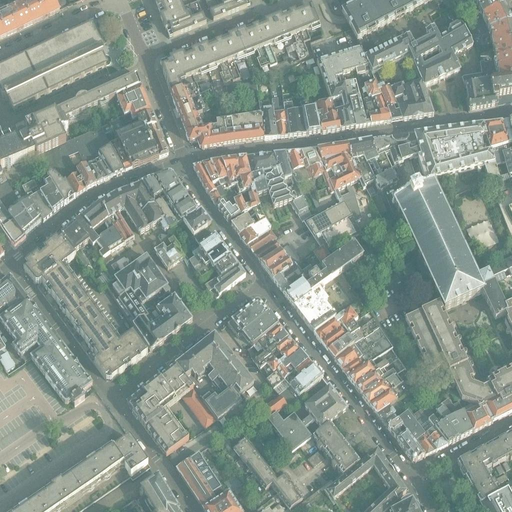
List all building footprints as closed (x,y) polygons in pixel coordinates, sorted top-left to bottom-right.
[(60,12),(54,0),(30,0),(23,4),(33,25),(60,12)] [(68,8),(64,0),(58,0),(57,0),(62,11),(68,8)] [(182,9),(178,0),(160,0),(155,2),(155,3),(155,4),(156,3),(158,9),(157,10),(158,10),(161,9),(164,16),(174,12),(177,17),(178,17),(179,19),(186,16),(188,22),(202,16),(196,3),(182,9)] [(204,0),(209,13),(223,8),(220,2),(226,0),(204,0)] [(226,0),(220,2),(223,8),(243,1),(245,0),(226,0)] [(386,25),(372,0),(359,0),(355,3),(356,4),(342,12),(351,30),(357,41),(367,35),(376,31),(386,25)] [(413,11),(407,0),(372,0),(386,25),(395,20),(396,20),(399,19),(404,16),(413,11)] [(433,0),(407,0),(413,11),(424,5),(432,1),(433,0)] [(502,9),(498,0),(487,0),(476,5),(482,19),(503,9),(502,9)] [(213,22),(246,9),(243,1),(223,8),(209,13),(213,22)] [(33,25),(23,4),(0,14),(0,22),(7,37),(33,25)] [(319,27),(310,5),(309,5),(310,6),(309,6),(308,5),(308,6),(302,9),(302,8),(301,8),(302,12),(296,14),(295,12),(294,12),(294,13),(289,15),(289,14),(288,15),(289,17),(282,20),(281,16),(280,17),(281,17),(275,20),(274,19),(274,20),(273,20),(282,42),(292,37),(295,45),(292,46),(298,62),(308,58),(304,47),(303,44),(310,41),(306,32),(319,27)] [(510,22),(509,20),(508,20),(508,19),(503,10),(504,10),(503,9),(482,19),(488,32),(510,22)] [(188,22),(186,16),(179,19),(178,17),(177,17),(174,12),(164,16),(159,18),(160,18),(163,24),(162,24),(162,25),(163,25),(164,27),(163,27),(163,28),(164,27),(166,31),(165,31),(165,32),(169,30),(188,22)] [(173,38),(206,25),(202,16),(188,22),(169,30),(173,38)] [(282,42),(273,20),(272,21),(272,20),(271,20),(271,21),(265,23),(264,23),(266,26),(259,29),(258,27),(257,27),(257,28),(253,30),(252,29),(251,29),(252,32),(246,34),(244,31),(244,32),(238,34),(237,34),(237,35),(236,35),(245,56),(256,52),(259,59),(256,60),(259,70),(268,66),(269,68),(276,65),(269,47),(282,42)] [(511,31),(511,27),(511,26),(510,22),(488,32),(489,35),(491,39),(492,47),(511,41),(511,31)] [(457,68),(452,58),(472,47),(461,27),(456,25),(449,30),(447,35),(448,36),(439,41),(433,30),(426,34),(429,40),(414,48),(409,38),(399,43),(399,42),(365,59),(368,69),(369,69),(372,75),(377,72),(382,83),(383,83),(387,81),(382,70),(389,66),(393,64),(409,56),(420,84),(423,90),(438,83),(445,80),(459,73),(457,69),(457,68)] [(13,111),(106,68),(101,57),(103,56),(101,53),(103,52),(101,47),(94,33),(92,29),(54,47),(0,72),(0,92),(1,94),(3,99),(5,98),(7,102),(8,101),(13,111)] [(245,56),(236,35),(235,36),(235,35),(234,35),(234,36),(228,38),(227,38),(229,41),(222,44),(221,41),(220,42),(220,43),(216,44),(215,44),(214,44),(215,46),(208,49),(207,46),(206,46),(207,47),(201,49),(201,48),(200,49),(199,50),(208,71),(219,67),(222,74),(219,75),(223,84),(231,81),(232,83),(239,80),(232,62),(245,56)] [(511,41),(492,47),(495,62),(485,64),(484,62),(479,63),(481,75),(463,78),(461,79),(465,88),(468,103),(467,104),(469,114),(471,113),(470,113),(482,111),(484,111),(495,109),(497,109),(497,108),(502,107),(511,105),(511,41)] [(192,78),(208,71),(199,50),(198,50),(197,50),(191,53),(191,52),(192,56),(185,58),(183,54),(183,55),(177,57),(176,57),(176,58),(174,58),(173,58),(174,59),(170,60),(169,60),(171,64),(161,68),(170,95),(181,92),(196,87),(192,78)] [(368,69),(365,59),(361,51),(338,58),(342,77),(356,73),(357,76),(365,74),(364,70),(368,69)] [(342,77),(338,58),(316,64),(320,73),(330,102),(338,133),(354,130),(344,84),(342,79),(343,79),(342,77)] [(141,87),(136,76),(107,89),(112,100),(117,98),(141,88),(140,87),(141,87)] [(363,116),(359,98),(355,82),(344,84),(354,130),(367,128),(364,116),(363,116)] [(241,84),(226,87),(227,95),(232,94),(232,95),(237,95),(237,94),(254,91),(254,93),(242,95),(244,108),(240,109),(241,115),(241,119),(231,121),(234,145),(235,145),(264,142),(265,142),(259,104),(256,83),(253,83),(241,85),(241,84)] [(380,100),(376,87),(377,87),(375,83),(364,88),(368,98),(363,100),(365,106),(373,103),(380,100)] [(181,92),(170,95),(176,110),(204,99),(214,95),(212,90),(211,87),(209,84),(199,87),(202,94),(198,96),(198,94),(195,88),(181,92)] [(433,117),(426,99),(423,90),(420,84),(415,86),(421,103),(419,104),(424,119),(433,117)] [(402,122),(396,105),(394,102),(390,92),(389,89),(384,91),(382,85),(377,87),(376,87),(380,100),(390,124),(402,122)] [(424,119),(419,104),(421,103),(415,86),(404,90),(403,87),(390,92),(394,102),(403,98),(404,102),(396,105),(402,122),(424,119)] [(151,113),(145,97),(141,87),(141,88),(117,98),(124,117),(130,114),(133,122),(137,120),(152,114),(151,113)] [(57,125),(64,122),(112,100),(107,89),(87,98),(86,97),(83,97),(81,97),(80,98),(78,99),(77,100),(75,102),(76,103),(56,112),(53,113),(54,114),(52,115),(57,125)] [(190,144),(198,143),(204,119),(202,112),(208,110),(204,99),(176,110),(190,144)] [(390,124),(380,100),(373,103),(376,112),(378,112),(378,114),(380,113),(383,126),(390,124)] [(304,138),(301,113),(292,115),(290,102),(283,103),(284,112),(287,140),(304,138)] [(320,136),(314,106),(313,106),(308,102),(299,104),(301,113),(304,138),(307,138),(320,136)] [(338,133),(330,102),(319,105),(314,106),(320,136),(338,133)] [(383,126),(380,113),(378,114),(378,112),(376,112),(373,103),(365,106),(365,108),(367,115),(364,116),(367,128),(383,126)] [(276,141),(272,110),(262,111),(262,104),(259,104),(265,142),(276,141)] [(287,140),(284,112),(280,112),(280,116),(278,116),(275,116),(275,113),(277,112),(276,104),(271,105),(272,110),(276,141),(287,140)] [(77,153),(72,141),(66,144),(61,133),(68,131),(64,122),(57,125),(52,115),(54,114),(53,113),(24,127),(29,136),(26,138),(35,156),(33,157),(46,177),(54,190),(65,183),(77,175),(68,159),(77,153)] [(156,126),(152,114),(137,120),(139,123),(141,122),(145,130),(156,126)] [(204,119),(198,143),(201,151),(234,145),(231,121),(230,121),(229,115),(209,117),(204,119)] [(152,147),(145,130),(141,122),(139,123),(139,124),(138,125),(139,127),(124,134),(120,124),(122,124),(120,120),(101,128),(105,136),(113,133),(117,141),(132,171),(159,161),(153,147),(152,147)] [(511,144),(511,134),(508,124),(501,125),(507,145),(511,144)] [(511,156),(511,155),(511,144),(507,145),(501,125),(482,127),(493,160),(500,182),(500,184),(509,180),(509,181),(511,180),(511,156)] [(167,155),(159,134),(158,132),(156,126),(145,130),(152,147),(153,147),(159,161),(165,158),(167,155)] [(493,160),(482,127),(414,137),(408,137),(408,138),(408,140),(407,141),(405,143),(404,143),(404,144),(403,144),(404,145),(406,145),(411,160),(420,157),(428,183),(433,181),(472,171),(484,168),(489,187),(500,182),(493,160)] [(112,179),(98,153),(109,144),(105,136),(101,128),(72,141),(77,153),(81,160),(96,187),(103,183),(112,179)] [(35,156),(26,138),(24,133),(8,139),(0,142),(0,170),(0,171),(4,169),(33,157),(35,156)] [(402,164),(397,146),(398,146),(398,144),(397,145),(396,144),(394,144),(393,143),(391,141),(391,140),(385,141),(390,154),(392,160),(394,167),(395,167),(402,164)] [(132,171),(117,141),(109,144),(125,174),(132,171)] [(390,154),(385,141),(371,143),(376,159),(390,154)] [(401,179),(395,167),(394,167),(392,160),(390,154),(376,159),(371,143),(346,148),(346,149),(352,160),(366,190),(367,191),(368,190),(372,199),(379,195),(385,192),(399,185),(398,183),(400,182),(401,179)] [(125,174),(109,144),(98,153),(112,179),(125,174)] [(346,148),(335,149),(334,150),(329,150),(329,151),(318,152),(318,154),(320,158),(333,189),(338,202),(341,201),(343,205),(344,205),(354,223),(360,220),(359,215),(354,195),(353,192),(353,193),(350,187),(359,183),(362,192),(366,190),(352,160),(346,149),(346,148)] [(318,154),(318,152),(311,153),(310,153),(298,155),(310,184),(315,196),(310,198),(318,214),(313,216),(316,220),(306,226),(321,249),(323,247),(328,254),(361,236),(354,223),(344,205),(343,205),(341,201),(338,202),(333,189),(320,158),(318,154)] [(96,187),(81,160),(77,153),(68,159),(77,175),(86,192),(96,187)] [(293,155),(288,156),(289,160),(297,185),(300,191),(307,189),(310,198),(315,196),(310,184),(298,155),(294,155),(293,155)] [(300,197),(293,180),(288,164),(286,156),(273,156),(264,158),(264,157),(257,158),(257,159),(245,160),(252,189),(257,199),(268,196),(273,211),(289,205),(298,218),(302,224),(310,218),(311,217),(308,211),(307,210),(300,197)] [(252,189),(245,160),(235,161),(238,172),(233,174),(242,195),(243,194),(243,195),(250,193),(251,195),(248,196),(249,197),(248,197),(252,206),(245,208),(247,214),(252,212),(260,208),(257,199),(252,189)] [(228,191),(233,189),(238,200),(234,202),(241,218),(247,214),(245,208),(239,195),(242,195),(233,174),(238,172),(235,161),(211,165),(223,193),(228,191)] [(223,193),(211,165),(202,167),(213,188),(223,204),(228,202),(226,198),(225,198),(223,193)] [(213,188),(202,167),(201,167),(201,166),(199,167),(193,169),(204,189),(205,192),(213,188)] [(86,192),(77,175),(65,183),(75,200),(86,192)] [(155,207),(181,191),(173,178),(172,177),(167,176),(166,176),(154,181),(153,181),(142,186),(155,207)] [(64,208),(54,190),(46,177),(32,184),(52,217),(64,208)] [(42,223),(22,189),(13,193),(7,182),(0,186),(0,208),(9,218),(23,240),(42,223)] [(437,300),(439,305),(443,314),(460,306),(465,303),(479,297),(482,295),(483,296),(494,319),(493,320),(494,322),(495,322),(497,321),(504,317),(508,315),(505,308),(495,287),(506,282),(503,275),(508,273),(511,279),(511,278),(511,260),(504,264),(504,265),(488,273),(477,278),(435,187),(436,186),(433,182),(424,186),(424,185),(399,196),(399,197),(390,202),(392,206),(393,206),(437,300)] [(75,200),(65,183),(54,190),(64,208),(75,200)] [(52,217),(32,184),(22,189),(42,223),(42,225),(42,224),(43,225),(52,217)] [(99,204),(92,210),(88,213),(81,219),(92,234),(104,224),(108,230),(95,237),(111,255),(134,241),(133,238),(122,222),(118,215),(124,211),(129,218),(139,235),(140,236),(161,223),(163,226),(161,227),(164,232),(166,233),(169,230),(162,219),(155,207),(142,186),(133,189),(129,190),(116,195),(109,199),(110,199),(99,204)] [(223,204),(213,188),(205,192),(215,208),(215,207),(223,204)] [(162,219),(188,203),(181,191),(155,207),(162,219)] [(241,218),(234,202),(233,200),(228,202),(223,204),(215,207),(228,224),(229,224),(229,225),(241,218)] [(183,223),(197,214),(188,203),(162,219),(169,230),(169,231),(170,231),(183,223)] [(23,240),(9,218),(0,208),(0,226),(14,247),(23,240)] [(247,218),(230,227),(238,237),(253,229),(256,227),(253,222),(250,224),(248,220),(254,216),(259,225),(266,221),(263,217),(260,208),(252,212),(247,214),(249,216),(247,218)] [(214,239),(207,229),(211,227),(201,214),(198,216),(197,214),(183,223),(194,239),(200,248),(214,239)] [(111,255),(95,237),(92,234),(81,219),(74,225),(89,244),(103,261),(111,255)] [(277,241),(271,233),(269,231),(271,229),(266,221),(259,225),(256,227),(253,229),(238,237),(238,238),(246,248),(247,248),(254,257),(275,242),(277,241)] [(89,244),(74,225),(61,237),(76,255),(89,244)] [(147,355),(133,336),(118,346),(62,270),(76,258),(74,256),(76,255),(61,237),(59,238),(24,266),(25,266),(24,267),(23,271),(24,272),(34,285),(35,285),(35,286),(38,286),(37,289),(45,299),(64,325),(106,382),(110,383),(147,355)] [(231,260),(223,249),(214,238),(214,239),(200,248),(192,254),(194,258),(189,262),(201,281),(210,275),(206,269),(210,266),(213,270),(214,270),(215,271),(231,260)] [(184,260),(175,246),(177,245),(173,240),(168,244),(172,249),(167,252),(163,247),(156,252),(155,252),(154,253),(154,254),(155,254),(167,272),(167,271),(168,272),(169,271),(184,260)] [(260,266),(281,251),(275,242),(254,257),(260,266)] [(321,270),(333,262),(328,254),(323,247),(321,249),(313,255),(320,266),(311,272),(310,270),(301,276),(295,268),(274,283),(284,297),(302,284),(307,280),(315,274),(321,270)] [(331,283),(341,276),(363,260),(354,247),(333,262),(321,270),(325,276),(320,280),(315,274),(307,280),(312,286),(306,290),(302,284),(284,297),(293,309),(318,291),(330,283),(331,283)] [(299,265),(293,256),(287,248),(281,251),(260,266),(274,283),(295,268),(299,265)] [(110,285),(106,288),(106,289),(116,303),(131,293),(142,307),(146,304),(146,305),(157,298),(159,301),(170,294),(169,294),(170,293),(167,289),(160,279),(156,273),(156,274),(146,260),(147,259),(147,258),(116,280),(114,281),(114,282),(117,286),(113,289),(110,285)] [(218,285),(238,269),(231,260),(215,271),(220,278),(215,281),(205,288),(209,294),(220,287),(218,285)] [(214,302),(241,282),(245,278),(238,269),(218,285),(220,287),(209,294),(209,295),(214,302)] [(103,277),(96,282),(102,291),(106,288),(110,285),(112,284),(105,273),(102,275),(103,277)] [(62,348),(42,321),(12,281),(12,280),(8,280),(2,285),(0,286),(0,312),(6,308),(10,313),(0,320),(0,324),(14,343),(10,345),(12,348),(21,360),(25,365),(31,360),(64,405),(67,406),(71,403),(74,407),(73,407),(74,408),(84,401),(81,396),(92,388),(62,348)] [(314,336),(339,318),(319,292),(318,291),(293,309),(314,336)] [(175,335),(175,336),(180,332),(180,331),(192,322),(174,298),(155,312),(160,318),(162,317),(164,320),(162,322),(161,320),(152,327),(153,328),(151,330),(145,321),(149,317),(142,307),(131,293),(116,303),(136,333),(150,354),(151,353),(163,344),(175,335)] [(279,328),(273,321),(259,304),(254,304),(227,326),(238,339),(242,336),(252,348),(256,346),(279,328)] [(489,387),(487,388),(478,386),(474,384),(472,380),(473,379),(443,314),(439,305),(405,321),(429,374),(445,367),(461,402),(477,407),(478,409),(483,407),(490,403),(511,392),(511,304),(505,308),(508,315),(504,317),(507,322),(506,323),(511,335),(511,368),(506,371),(499,375),(492,378),(486,382),(486,383),(487,384),(489,387)] [(321,345),(358,320),(350,310),(344,314),(339,318),(314,336),(321,345)] [(328,354),(376,325),(374,322),(375,321),(369,313),(358,320),(321,345),(328,354)] [(334,363),(381,333),(379,330),(376,325),(328,354),(334,363)] [(262,351),(283,334),(279,328),(256,346),(261,352),(262,351)] [(371,364),(391,351),(393,349),(381,333),(334,363),(347,379),(371,364)] [(265,354),(276,346),(277,347),(288,339),(283,334),(262,351),(265,354)] [(175,367),(185,381),(192,376),(195,379),(196,378),(198,380),(205,374),(203,372),(209,368),(213,374),(207,378),(211,383),(212,383),(223,397),(217,401),(215,397),(212,400),(209,396),(201,402),(204,405),(207,410),(210,414),(213,418),(216,422),(217,423),(226,436),(245,424),(234,410),(242,405),(240,403),(244,400),(242,397),(253,387),(214,337),(214,336),(213,338),(176,366),(175,367)] [(0,340),(0,339),(0,362),(0,363),(0,364),(2,368),(6,374),(7,374),(15,369),(7,355),(4,350),(6,349),(0,340)] [(260,372),(293,346),(288,339),(277,347),(276,346),(265,354),(259,360),(254,363),(260,372)] [(266,381),(300,354),(293,346),(260,372),(264,379),(266,381)] [(251,349),(248,352),(250,360),(256,356),(251,349)] [(285,382),(308,363),(300,354),(266,381),(273,391),(285,382)] [(354,388),(383,370),(393,363),(398,360),(395,356),(391,360),(390,360),(386,363),(385,362),(375,369),(371,364),(347,379),(354,388)] [(290,388),(313,369),(308,363),(285,382),(290,388)] [(361,398),(405,369),(402,365),(387,375),(383,370),(354,388),(361,398)] [(129,407),(128,407),(136,418),(144,429),(157,446),(158,447),(166,458),(188,441),(185,437),(186,437),(167,412),(189,394),(193,391),(185,381),(175,367),(166,374),(157,381),(151,386),(129,404),(129,407)] [(299,400),(322,381),(322,380),(318,376),(319,376),(313,369),(290,388),(278,397),(279,398),(261,412),(268,421),(276,415),(286,408),(287,409),(299,400)] [(389,394),(402,386),(401,385),(412,378),(405,369),(361,398),(368,407),(389,393),(389,394)] [(389,408),(408,396),(418,389),(412,380),(413,379),(412,378),(401,385),(402,386),(389,394),(389,393),(368,407),(376,417),(389,408)] [(304,430),(314,422),(322,431),(329,425),(346,412),(329,389),(328,389),(328,388),(327,389),(327,390),(304,408),(311,418),(301,425),(294,416),(283,425),(276,415),(268,421),(267,422),(279,438),(291,454),(299,448),(311,439),(304,430)] [(193,392),(182,401),(186,405),(197,398),(193,392)] [(492,425),(511,414),(511,392),(490,403),(483,407),(492,425)] [(197,398),(186,405),(189,410),(200,402),(197,398)] [(472,435),(463,414),(458,404),(453,407),(448,400),(435,410),(436,410),(436,411),(437,413),(441,418),(460,441),(470,436),(472,435)] [(200,402),(189,410),(192,414),(204,405),(201,402),(200,402)] [(204,405),(192,414),(195,418),(207,410),(204,405)] [(492,425),(483,407),(478,409),(465,416),(464,413),(463,414),(472,435),(492,425)] [(397,422),(394,417),(395,416),(389,408),(376,417),(386,429),(397,422)] [(207,410),(195,418),(198,422),(210,414),(207,410)] [(436,453),(410,419),(403,410),(395,416),(394,417),(397,422),(406,434),(413,444),(424,459),(436,453)] [(447,447),(428,422),(420,411),(410,419),(436,453),(447,447)] [(210,414),(198,422),(201,426),(213,418),(210,414)] [(213,418),(201,426),(205,431),(216,422),(213,418)] [(441,418),(435,422),(432,418),(428,422),(447,447),(460,441),(441,418)] [(406,434),(397,422),(386,429),(392,437),(396,442),(406,434)] [(344,445),(340,439),(329,425),(322,431),(312,438),(316,443),(318,446),(316,447),(318,450),(320,452),(322,450),(328,459),(333,465),(332,465),(333,465),(331,467),(335,471),(336,470),(338,473),(339,473),(342,478),(342,477),(343,478),(356,468),(355,467),(359,464),(344,445)] [(511,433),(492,444),(502,463),(504,462),(505,463),(509,460),(510,462),(511,460),(511,433)] [(413,444),(406,434),(396,442),(396,443),(403,451),(413,444)] [(56,511),(131,461),(132,463),(124,469),(130,478),(132,481),(149,470),(147,466),(148,466),(129,440),(124,444),(23,511),(56,511)] [(241,458),(255,447),(252,442),(249,444),(246,440),(233,450),(239,458),(240,457),(241,458)] [(424,459),(413,444),(403,451),(411,463),(415,464),(424,459)] [(502,463),(492,444),(457,464),(468,484),(487,474),(486,471),(491,468),(492,469),(498,466),(502,463)] [(259,457),(256,453),(259,451),(255,447),(241,458),(241,459),(240,460),(246,466),(245,467),(259,457)] [(386,511),(406,493),(377,451),(376,451),(366,459),(373,470),(379,478),(383,484),(389,492),(374,507),(367,511),(386,511)] [(216,502),(194,467),(202,462),(199,456),(190,461),(176,471),(179,476),(180,476),(203,511),(216,502)] [(251,474),(267,462),(264,458),(261,460),(259,457),(245,467),(251,474)] [(357,483),(373,470),(366,459),(359,464),(355,467),(356,468),(343,478),(329,489),(325,491),(326,492),(324,493),(333,507),(336,505),(333,502),(351,488),(357,483)] [(271,473),(267,468),(270,466),(267,462),(251,474),(258,483),(271,473)] [(270,487),(280,479),(275,473),(273,475),(271,473),(258,483),(265,492),(271,488),(270,487)] [(289,485),(286,481),(289,479),(285,474),(280,479),(270,487),(271,488),(276,495),(289,485)] [(509,491),(505,485),(506,484),(505,482),(508,481),(505,476),(493,482),(492,483),(487,474),(468,484),(479,505),(499,496),(509,491)] [(239,475),(224,484),(231,494),(246,484),(243,480),(239,475)] [(177,511),(157,479),(140,491),(143,496),(135,502),(141,511),(177,511)] [(511,511),(511,484),(510,482),(506,484),(505,485),(509,491),(499,496),(479,505),(483,511),(511,511)] [(282,503),(298,491),(295,486),(292,488),(289,485),(276,495),(282,503)] [(302,501),(299,497),(302,495),(298,491),(282,503),(289,511),(302,501)] [(203,511),(240,511),(229,494),(216,502),(203,511)] [(415,511),(411,504),(412,504),(411,503),(410,503),(409,500),(408,500),(408,499),(407,499),(406,500),(393,511),(415,511)]
